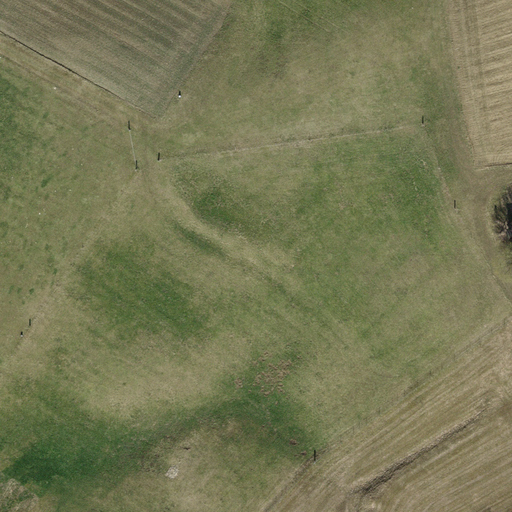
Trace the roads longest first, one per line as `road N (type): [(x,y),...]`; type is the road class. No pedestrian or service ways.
road 1 (track): [(511,303),(485,247),(441,0)]
road 2 (track): [(0,30),(140,106)]
